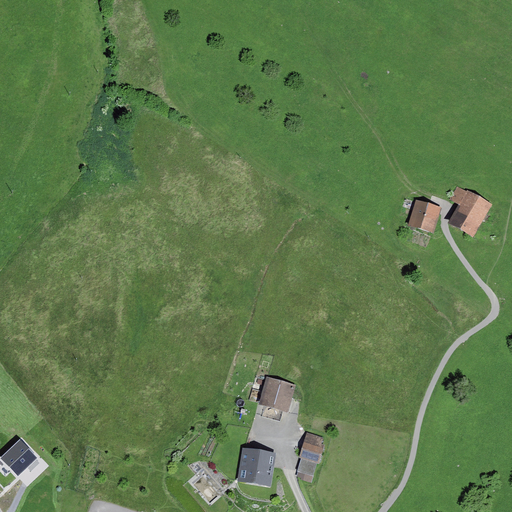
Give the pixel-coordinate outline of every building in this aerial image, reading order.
[(491,205),(457,187),(450,200),(459,204),(449,223),(474,236),(491,205)] [(433,233),(441,208),(416,200),(408,225),(433,233)] [(290,412),(296,386),(267,377),(259,405),(264,406),(284,411),(290,412)] [(9,438),(15,445),(0,459),(0,461),(17,479),(36,461),(35,460),(40,455),(18,430),(9,438)] [(322,444),(323,438),(307,433),(300,458),(302,458),(318,463),(320,463),(325,445),(322,444)] [(270,487),(276,454),(242,448),(237,481),(270,487)] [(318,463),(302,458),(297,472),(298,472),(313,476),(318,463)] [(313,476),(298,472),(297,477),(302,478),(301,480),(311,483),(313,476)]
